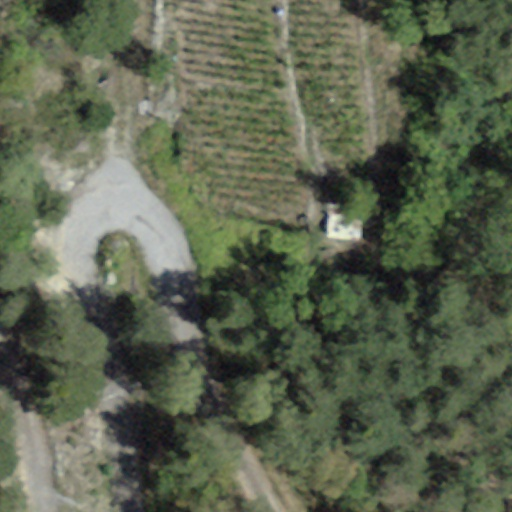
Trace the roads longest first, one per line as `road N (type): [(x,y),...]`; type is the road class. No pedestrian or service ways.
road 1 (track): [(238,511),(169,342),(168,266),(119,217),(96,266),(150,511)]
road 2 (track): [(47,511),(0,381)]
